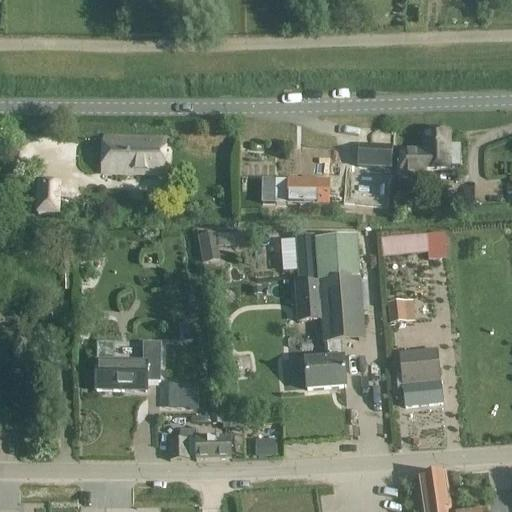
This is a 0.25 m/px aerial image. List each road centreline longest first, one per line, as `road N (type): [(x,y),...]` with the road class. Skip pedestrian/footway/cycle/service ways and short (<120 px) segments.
road 1 (unclassified): [(0,471),(229,473),(511,454)]
road 2 (tertiary): [(0,108),(511,99)]
